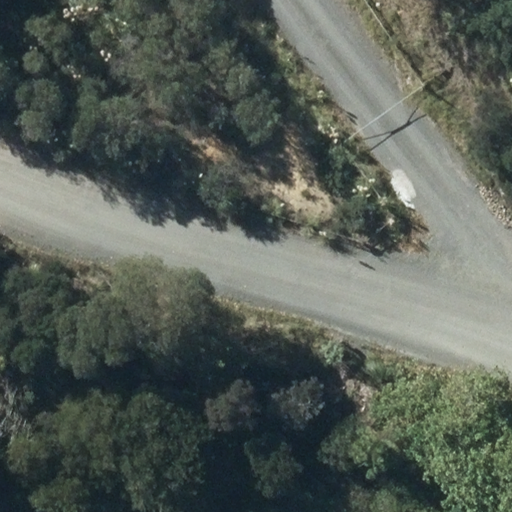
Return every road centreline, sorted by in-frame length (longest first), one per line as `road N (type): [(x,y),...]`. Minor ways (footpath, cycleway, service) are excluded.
road 1 (unclassified): [(511,321),(364,301),(0,174)]
road 2 (unclassified): [(511,264),(355,0)]
